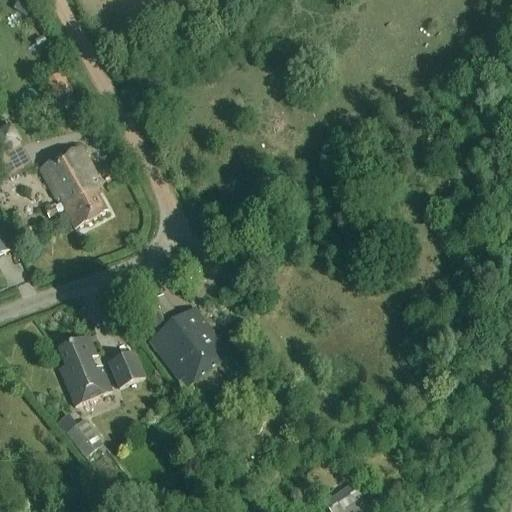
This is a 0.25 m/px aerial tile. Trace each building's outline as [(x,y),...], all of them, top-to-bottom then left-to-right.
[(54,92),(68,84),(63,74),(49,82),(54,92)] [(0,129),(0,152),(1,154),(0,154),(0,167),(7,179),(33,164),(10,124),(0,129)] [(75,235),(110,216),(92,184),(98,181),(82,150),(40,173),(60,210),(62,209),(75,235)] [(45,212),(49,221),(59,216),(54,207),(45,212)] [(0,257),(16,249),(0,218),(0,257)] [(186,393),(230,359),(194,311),(180,321),(159,338),(149,345),(186,393)] [(76,408),(111,393),(102,370),(95,373),(90,362),(97,359),(89,342),(60,354),(68,372),(62,374),(76,408)] [(146,382),(135,356),(109,367),(120,393),(146,382)] [(193,387),(183,395),(206,425),(216,418),(193,387)] [(103,447),(85,423),(67,437),(86,460),(103,447)] [(329,511),(371,511),(353,485),(324,505),(329,511)]
